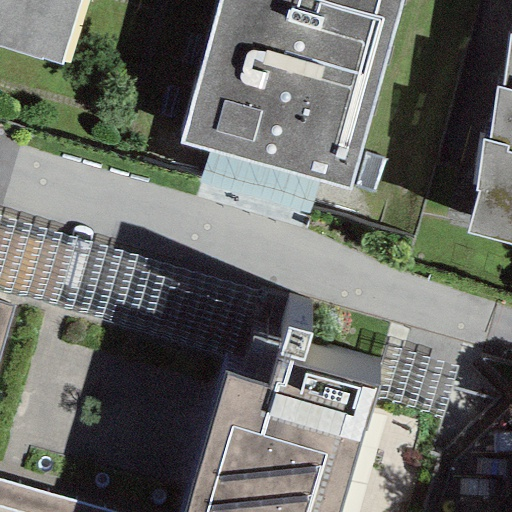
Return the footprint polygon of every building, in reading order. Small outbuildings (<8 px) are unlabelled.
[(0,0),(0,48),(61,66),(81,0),(0,0)] [(218,0),(179,143),(349,191),(400,0),(218,0)] [(511,35),(504,86),(497,86),(489,141),(484,138),(476,191),(480,191),(467,232),(511,242),(511,35)] [(0,290),(243,362),(261,294),(0,211),(0,290)] [(0,502),(37,511),(340,511),(374,396),(377,387),(372,386),(302,368),(312,333),(288,327),(279,360),(275,361),(267,387),(224,374),(183,511),(117,511),(0,479),(0,345),(11,307),(0,303),(0,502)] [(441,418),(456,367),(389,349),(377,387),(374,396),(441,418)]
